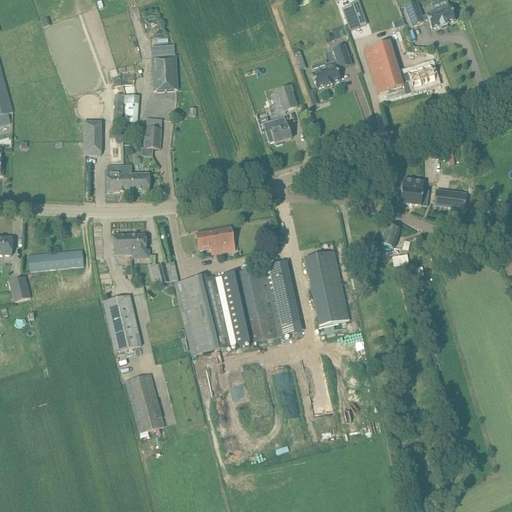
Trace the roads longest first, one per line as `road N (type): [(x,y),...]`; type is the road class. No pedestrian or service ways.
road 1 (tertiary): [(0,208),(134,213),(213,204),(511,108)]
road 2 (residential): [(511,241),(433,231),(380,208)]
